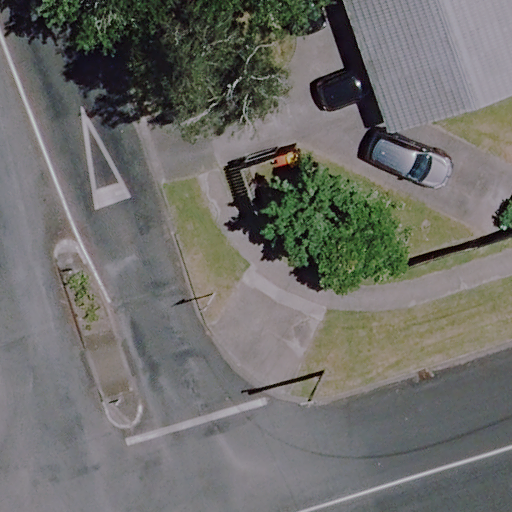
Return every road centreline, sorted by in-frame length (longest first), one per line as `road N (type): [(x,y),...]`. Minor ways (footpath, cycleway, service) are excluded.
road 1 (residential): [(158,511),(0,24)]
road 2 (residential): [(307,511),(511,447)]
